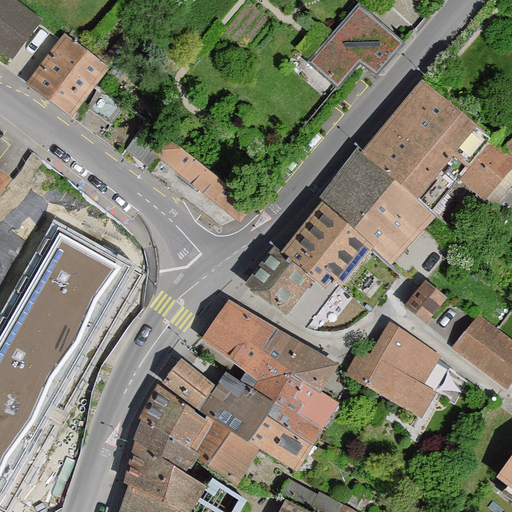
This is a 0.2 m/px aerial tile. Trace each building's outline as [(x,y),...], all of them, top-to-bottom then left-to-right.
[(12,0),(0,0),(0,46),(12,56),(39,20),(12,0)] [(356,6),(309,61),(338,87),(359,62),(375,75),(401,44),(356,6)] [(124,35),(110,52),(122,61),(136,44),(124,35)] [(66,38),(32,83),(71,113),(106,69),(66,38)] [(426,85),(366,155),(432,213),(462,178),(494,142),(426,85)] [(89,108),(111,125),(124,108),(102,90),(89,108)] [(147,164),(155,155),(151,151),(164,134),(150,123),(129,150),(147,164)] [(247,199),(164,134),(151,151),(155,155),(234,216),(247,199)] [(501,147),(494,142),(462,178),(488,199),(511,172),(511,144),(508,148),(503,144),(501,147)] [(325,204),(372,246),(390,263),(391,262),(434,215),(432,213),(366,155),(362,150),(323,202),(325,204)] [(276,251),(249,284),(309,329),(342,286),(372,246),(325,204),(284,258),(276,251)] [(134,263),(54,220),(0,319),(0,508),(0,509),(134,263)] [(427,284),(408,307),(428,323),(446,300),(427,284)] [(336,366),(230,304),(206,339),(250,371),(242,386),(228,377),(219,391),(182,362),(161,388),(258,450),(259,451),(295,472),(336,405),(319,394),(336,366)] [(480,317),(457,348),(508,387),(511,381),(511,342),(498,332),(497,331),(480,317)] [(381,364),(361,352),(348,376),(364,384),(421,416),(435,393),(423,386),(438,358),(399,331),(381,364)] [(161,388),(141,420),(145,422),(194,454),(193,456),(236,483),(258,450),(161,388)] [(136,445),(182,475),(193,456),(194,454),(145,422),(136,445)] [(132,490),(174,511),(252,511),(254,509),(214,487),(209,494),(182,475),(136,445),(126,485),(132,490)] [(511,456),(498,476),(511,486),(511,456)] [(308,482),(300,495),(327,511),(347,511),(350,509),(308,482)] [(125,511),(174,511),(132,490),(125,511)]
